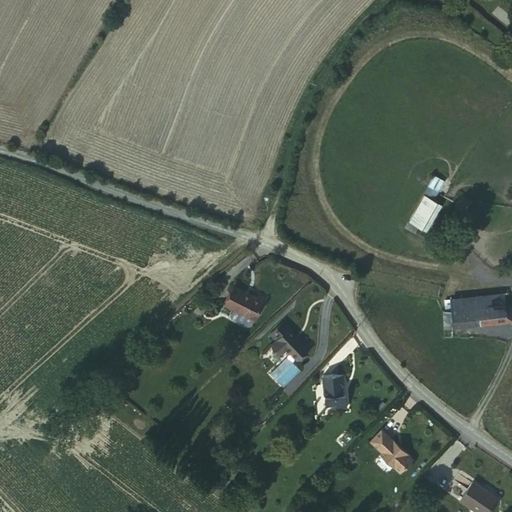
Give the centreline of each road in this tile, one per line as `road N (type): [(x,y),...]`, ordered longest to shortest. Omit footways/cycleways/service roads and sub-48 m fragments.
road 1 (unclassified): [(511,460),(405,378),(362,329),(333,275),(265,241),(0,153)]
road 2 (track): [(265,241),(305,111),(387,0)]
